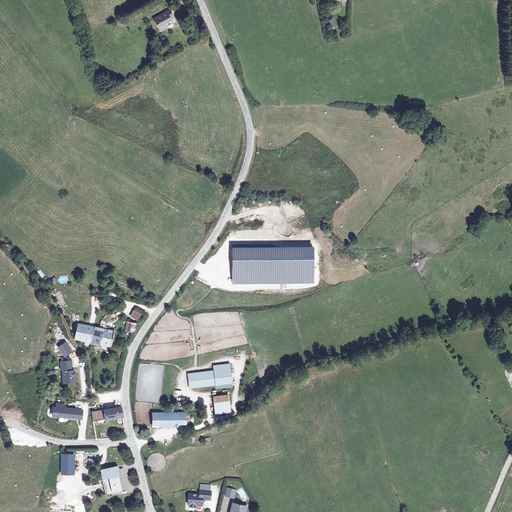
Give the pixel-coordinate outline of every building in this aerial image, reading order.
[(159,32),(167,29),(173,26),(172,22),(175,21),(173,16),(172,12),(154,19),(159,32)] [(312,246),(231,247),(231,283),(312,282),(312,246)] [(57,291),(53,295),(61,304),(65,301),(57,291)] [(142,315),(135,311),(131,317),(138,321),(142,315)] [(127,321),(125,330),(133,331),(135,322),(127,321)] [(91,326),(75,323),(72,338),(88,341),(91,326)] [(104,326),(104,328),(91,326),(88,341),(108,344),(111,330),(109,330),(110,327),(104,326)] [(67,352),(62,343),(55,347),(61,356),(67,352)] [(63,362),(57,363),(59,383),(70,382),(69,372),(65,372),(64,362),(63,362)] [(214,371),(188,374),(189,380),(190,388),(210,385),(231,383),(229,365),(214,366),(214,371)] [(231,412),(230,395),(214,396),(215,414),(231,412)] [(50,408),(49,416),(78,419),(79,410),(61,408),(61,405),(53,404),(52,408),(50,408)] [(102,409),(98,409),(88,411),(89,420),(101,417),(102,420),(120,416),(119,415),(119,405),(102,409)] [(185,414),(155,414),(155,426),(185,426),(185,414)] [(76,454),(62,454),(61,475),(75,475),(76,454)] [(102,472),(104,479),(111,478),(115,493),(124,491),(120,476),(118,468),(102,472)] [(234,489),(225,487),(223,495),(231,497),(234,489)] [(206,492),(196,491),(195,496),(184,495),(183,505),(185,505),(185,507),(191,507),(191,506),(197,506),(197,500),(205,501),(206,492)] [(227,511),(235,511),(236,511),(237,511),(241,511),(244,506),(230,502),(227,511)]
